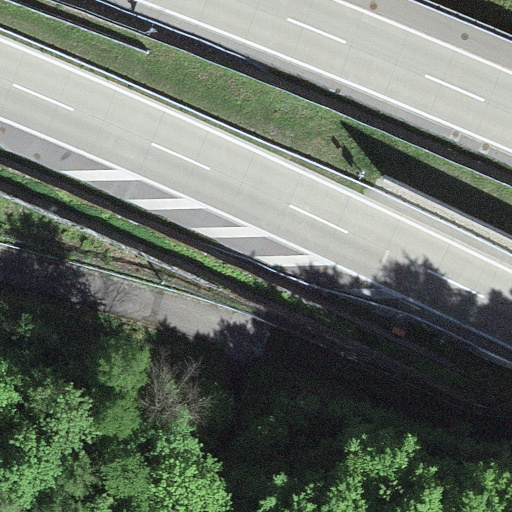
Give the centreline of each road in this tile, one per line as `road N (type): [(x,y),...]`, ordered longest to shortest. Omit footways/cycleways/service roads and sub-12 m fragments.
road 1 (motorway): [(0,83),(511,310)]
road 2 (motorway): [(511,112),(242,0)]
